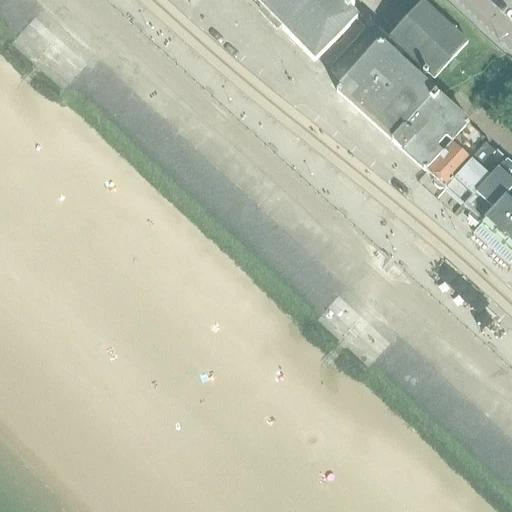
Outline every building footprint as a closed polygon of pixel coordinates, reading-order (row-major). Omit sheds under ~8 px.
[(349,12),(354,6),(348,0),(253,0),(315,62),(357,20),(349,12)] [(426,172),(469,124),(427,87),(468,42),(423,1),(388,40),(386,37),(337,92),(426,172)] [(445,190),(482,149),(478,146),(485,139),(469,124),(426,172),(434,179),(433,182),(434,185),(439,189),(442,190),(444,189),(445,190)] [(464,207),(501,167),(492,159),(499,151),(489,142),(482,149),(445,190),(453,197),(453,202),(458,206),(462,206),(464,207)] [(482,223),(511,190),(511,163),(508,159),(501,167),(464,207),(463,208),(481,224),(482,223)] [(511,190),(482,223),(482,224),(474,232),(509,264),(511,261),(511,190)]
